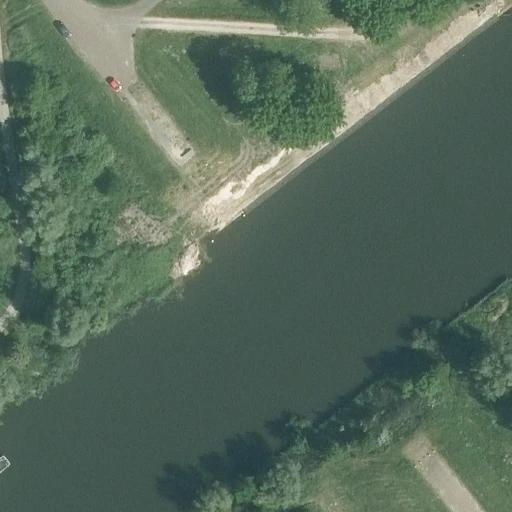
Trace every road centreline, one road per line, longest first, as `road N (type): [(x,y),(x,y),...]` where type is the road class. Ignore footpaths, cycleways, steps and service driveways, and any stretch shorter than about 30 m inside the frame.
road 1 (track): [(131,17),(370,32)]
road 2 (unclassified): [(183,149),(97,41)]
